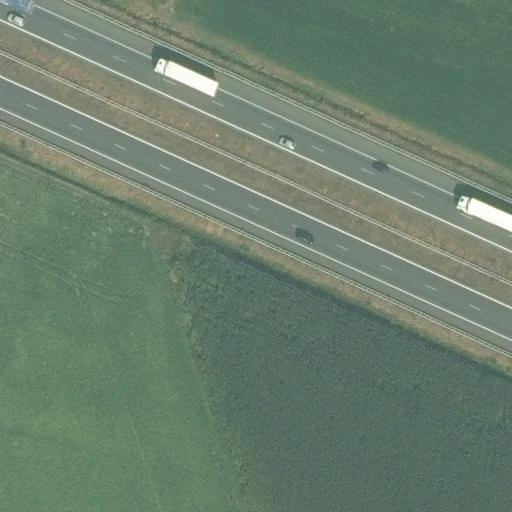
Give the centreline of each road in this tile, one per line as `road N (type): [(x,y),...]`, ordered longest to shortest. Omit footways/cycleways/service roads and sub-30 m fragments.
road 1 (motorway): [(0,89),(511,317)]
road 2 (motorway): [(511,226),(9,0)]
